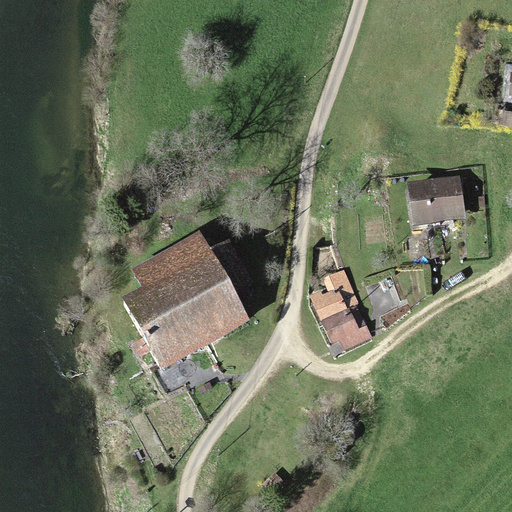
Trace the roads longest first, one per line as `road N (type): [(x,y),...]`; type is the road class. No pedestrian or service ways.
road 1 (unclassified): [(356,0),(307,162),(288,328),(201,451),(186,511)]
road 2 (track): [(288,328),(313,365),(344,370),(511,262)]
